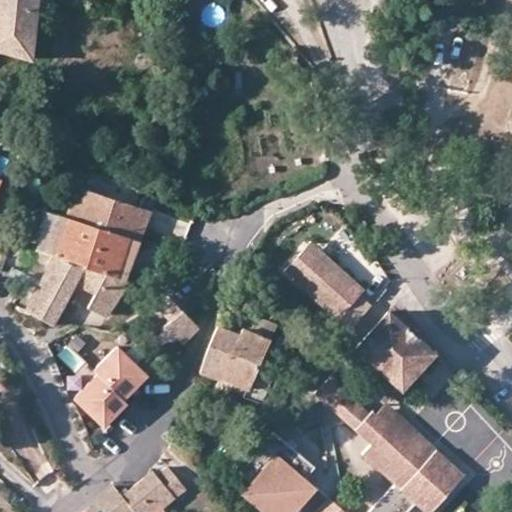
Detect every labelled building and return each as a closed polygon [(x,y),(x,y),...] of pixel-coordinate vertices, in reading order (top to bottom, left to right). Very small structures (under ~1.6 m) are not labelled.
[(0,0),(0,48),(29,57),(35,1),(35,0),(0,0)] [(218,77),(219,88),(228,88),(228,77),(218,77)] [(242,105),(234,105),(234,116),(243,117),(242,105)] [(75,185),(65,215),(103,228),(115,199),(75,185)] [(103,228),(138,240),(149,210),(115,199),(103,228)] [(46,209),(35,248),(40,249),(53,254),(82,263),(82,267),(123,280),(138,240),(103,228),(65,215),(46,209)] [(312,261),(322,251),(311,241),(301,252),(312,261)] [(337,319),(364,290),(343,271),(340,274),(334,269),(338,265),(322,251),(312,261),(301,252),(284,271),(337,319)] [(82,263),(53,254),(27,310),(51,324),(74,282),(95,293),(87,307),(105,317),(109,314),(129,282),(123,280),(82,267),(82,263)] [(340,274),(343,271),(338,265),(334,269),(340,274)] [(181,343),(199,327),(183,311),(164,326),(181,343)] [(401,387),(433,353),(431,351),(389,312),(356,347),(401,387)] [(204,357),(199,370),(219,377),(233,382),(246,387),(242,396),(261,403),(271,380),(275,381),(282,365),(264,354),(269,340),(241,328),(238,335),(217,326),(204,357)] [(57,337),(46,343),(51,351),(62,345),(57,337)] [(115,345),(92,369),(95,372),(121,396),(144,372),(115,345)] [(121,396),(95,372),(72,396),(101,424),(124,400),(121,396)] [(330,375),(325,381),(331,387),(336,381),(330,375)] [(233,382),(219,377),(215,387),(229,392),(233,382)] [(315,392),(359,431),(369,420),(325,381),(315,392)] [(390,430),(400,420),(388,408),(378,419),(390,430)] [(374,415),(359,431),(372,443),(361,455),(394,485),(368,511),(405,511),(414,503),(423,511),(434,511),(464,480),(400,420),(390,430),(374,415)] [(273,431),(238,472),(249,482),(240,493),(263,511),(293,511),(315,487),(305,478),(315,466),(273,431)] [(209,451),(197,461),(209,475),(221,465),(209,451)] [(81,511),(134,511),(152,497),(162,508),(174,498),(152,471),(121,495),(114,485),(82,511),(81,511)] [(344,511),(316,486),(315,487),(293,511),(344,511)]
